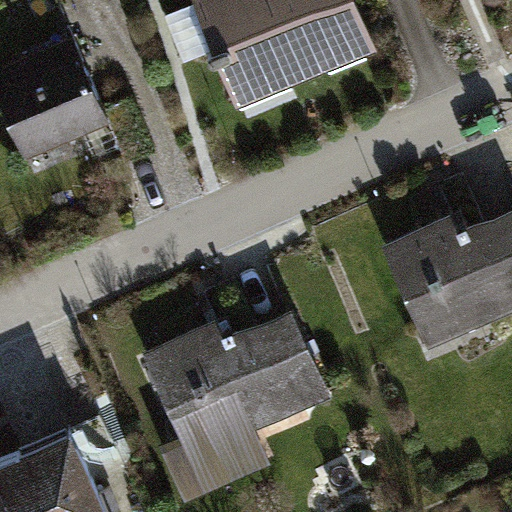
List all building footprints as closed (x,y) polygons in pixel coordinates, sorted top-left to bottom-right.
[(358,0),(197,0),(243,101),(377,44),(358,0)] [(106,120),(71,35),(0,65),(0,91),(26,154),(106,120)] [(463,209),(386,242),(430,345),(511,310),(511,202),(469,221),(463,209)] [(333,392),(289,300),(235,326),(227,309),(139,350),(178,432),(159,441),(186,499),(275,457),(261,426),(333,392)] [(103,511),(66,431),(0,461),(0,511),(103,511)]
